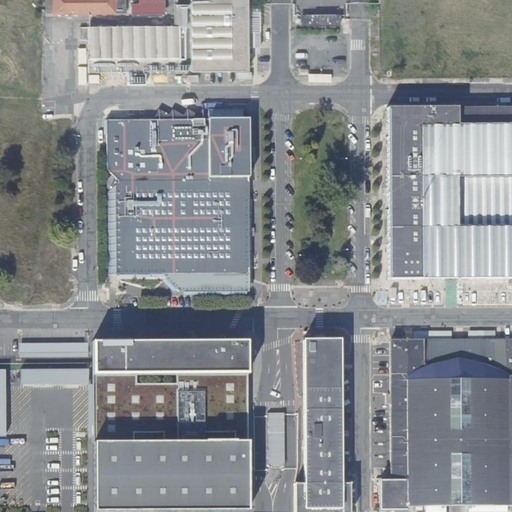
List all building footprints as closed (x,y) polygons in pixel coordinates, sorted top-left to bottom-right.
[(124,0),(52,0),(52,13),(125,12),(124,0)] [(246,71),(245,0),(173,0),(174,16),(187,16),(188,25),(87,26),(87,72),(178,71),(178,68),(188,68),(188,71),(246,71)] [(162,0),(138,0),(138,4),(130,4),(130,13),(162,13),(162,0)] [(337,16),(301,17),(301,25),(337,25),(337,16)] [(511,110),(507,111),(460,111),(450,111),(388,111),(389,280),(511,279),(511,110)] [(117,276),(248,275),(247,120),(106,120),(107,170),(118,179),(118,184),(116,185),(117,276)] [(511,341),(499,342),(499,332),(468,333),(468,342),(451,342),(428,342),(389,343),(389,481),(378,482),(379,511),(405,511),(405,508),(511,506),(511,341)] [(247,333),(93,334),(94,511),(229,511),(248,511),(247,333)] [(428,342),(451,342),(451,333),(428,333),(428,342)] [(20,343),(20,352),(88,351),(88,342),(20,343)] [(293,511),(348,511),(348,485),(338,485),(337,342),(302,342),(303,485),(293,485),(293,511)] [(88,381),(88,367),(21,368),(21,382),(88,381)] [(286,411),(269,411),(270,465),(286,465),(286,411)]
